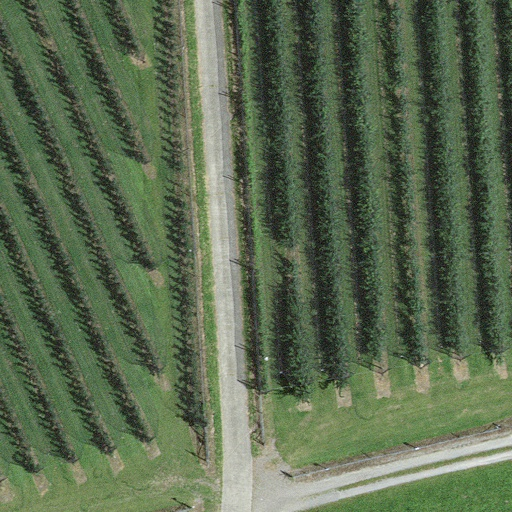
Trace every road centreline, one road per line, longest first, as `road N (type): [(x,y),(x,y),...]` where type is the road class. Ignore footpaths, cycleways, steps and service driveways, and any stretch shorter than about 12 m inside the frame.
road 1 (track): [(241,508),(217,0)]
road 2 (track): [(241,508),(511,454)]
